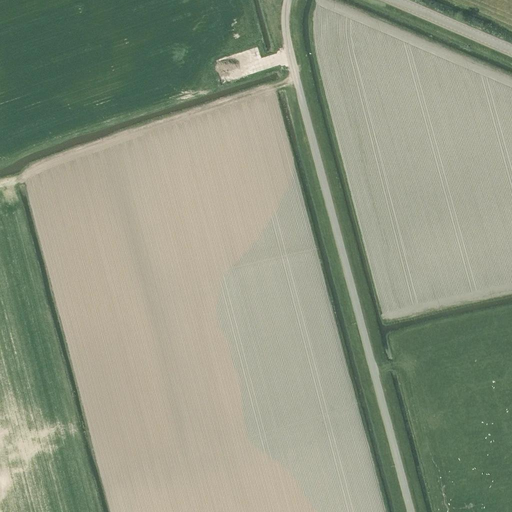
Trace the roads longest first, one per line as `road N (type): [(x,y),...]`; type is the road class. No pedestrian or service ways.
road 1 (unclassified): [(409,511),(288,50),(287,0)]
road 2 (secondary): [(511,51),(390,0)]
